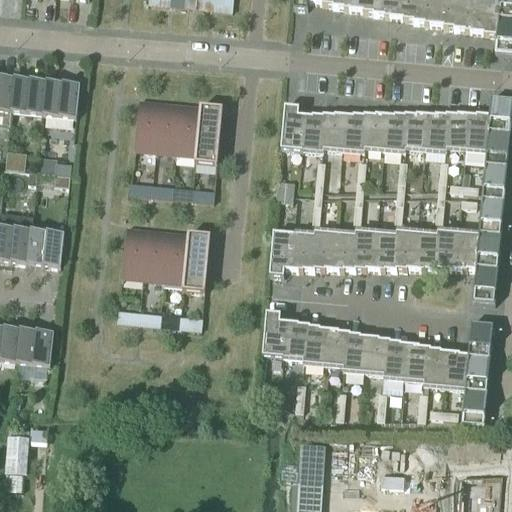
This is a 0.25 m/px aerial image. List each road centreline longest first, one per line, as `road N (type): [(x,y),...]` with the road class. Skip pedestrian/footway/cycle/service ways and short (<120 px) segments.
road 1 (residential): [(511,82),(252,63)]
road 2 (residential): [(252,63),(0,40)]
road 3 (residential): [(507,316),(278,301)]
road 4 (residential): [(232,278),(252,63)]
